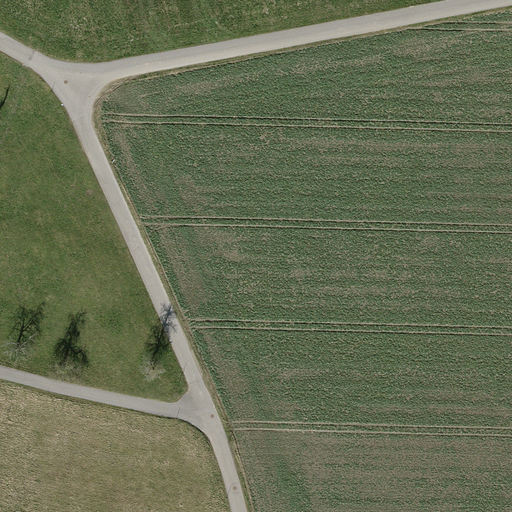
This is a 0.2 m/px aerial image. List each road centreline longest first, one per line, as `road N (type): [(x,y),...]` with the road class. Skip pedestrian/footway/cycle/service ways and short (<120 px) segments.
road 1 (residential): [(503,0),(83,82),(0,36)]
road 2 (track): [(83,82),(88,126),(214,415),(238,511)]
road 3 (track): [(214,415),(0,372)]
